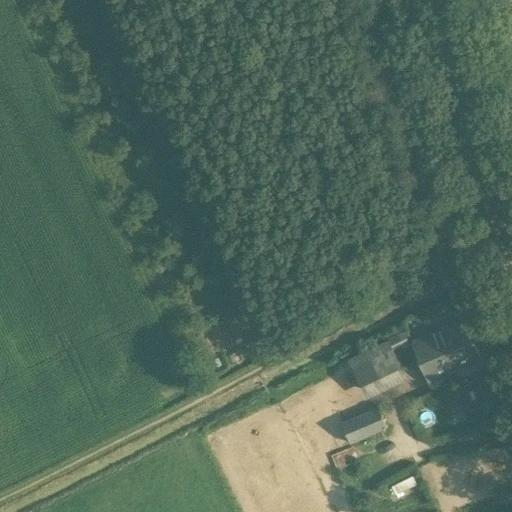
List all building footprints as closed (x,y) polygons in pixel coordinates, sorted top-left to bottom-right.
[(421,361),(473,339),(464,318),(412,340),(421,361)] [(406,380),(401,368),(394,354),(409,347),(403,332),(347,356),(365,398),(406,380)] [(482,360),(473,339),(421,361),(430,382),(482,360)] [(387,429),(378,408),(341,423),(350,444),(387,429)] [(412,476),(392,486),(396,494),(416,484),(412,476)]
